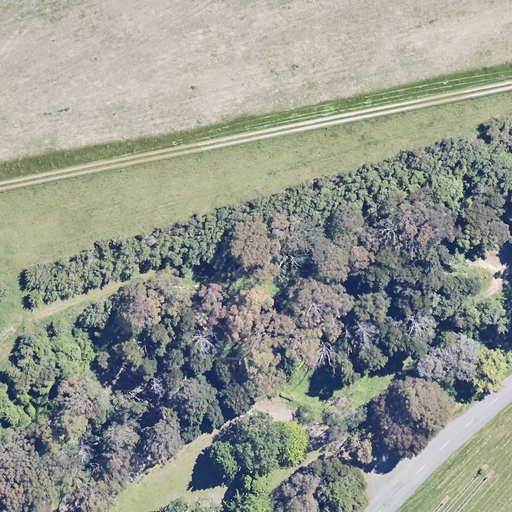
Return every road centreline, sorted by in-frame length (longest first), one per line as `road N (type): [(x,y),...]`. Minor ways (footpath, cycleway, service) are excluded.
road 1 (track): [(511,84),(0,181)]
road 2 (tertiary): [(378,511),(511,387)]
